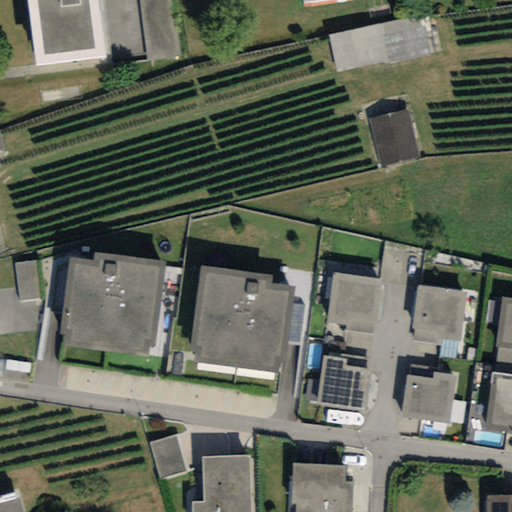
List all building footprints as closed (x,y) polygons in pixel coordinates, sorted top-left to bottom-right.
[(106,58),(98,0),(27,0),(37,67),(106,58)] [(173,0),(139,0),(147,62),(181,57),(173,0)] [(423,18),(382,26),(390,63),(384,64),(385,66),(431,56),(423,18)] [(382,26),(329,37),(338,75),(384,64),(390,63),(382,26)] [(408,112),(369,121),(381,169),(420,160),(408,112)] [(165,263),(94,253),(93,261),(69,258),(59,334),(64,335),(63,345),(149,356),(150,347),(154,348),(165,263)] [(39,298),(35,260),(14,262),(18,300),(39,298)] [(272,275),(200,266),(189,350),(195,351),(193,362),(278,373),(279,362),(285,363),(288,342),(293,304),(295,287),(271,284),(272,275)] [(383,280),(333,273),(326,322),(346,325),(345,330),(375,335),(383,280)] [(466,292),(417,286),(411,329),(414,329),(413,341),(441,345),(441,340),(460,342),(466,292)] [(511,299),(502,298),(495,347),(498,347),(496,363),(511,364),(511,299)] [(305,306),(293,304),(288,342),(299,343),(305,306)] [(328,357),(322,356),(316,406),(364,412),(369,369),(364,368),(365,357),(328,353),(328,357)] [(407,375),(401,417),(449,424),(456,376),(433,373),(432,378),(407,375)] [(511,375),(491,373),(483,430),(511,433),(511,375)] [(177,436),(149,443),(159,479),(186,472),(177,436)] [(253,511),(251,456),(203,458),(205,503),(193,504),(193,511),(253,511)] [(345,466),(293,464),(291,503),(297,503),(296,511),(351,511),(353,483),(344,482),(345,466)] [(511,511),(511,495),(486,496),(486,511),(511,511)] [(0,511),(22,511),(19,498),(0,502),(0,511)]
